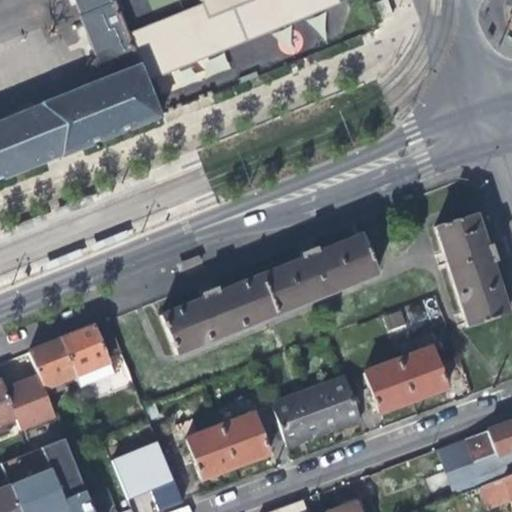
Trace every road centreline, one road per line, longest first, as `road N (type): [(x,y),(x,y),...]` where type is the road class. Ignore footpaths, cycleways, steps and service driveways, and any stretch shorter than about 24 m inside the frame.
road 1 (secondary): [(0,304),(471,124)]
road 2 (residential): [(196,511),(511,397)]
road 3 (residential): [(419,0),(471,124)]
